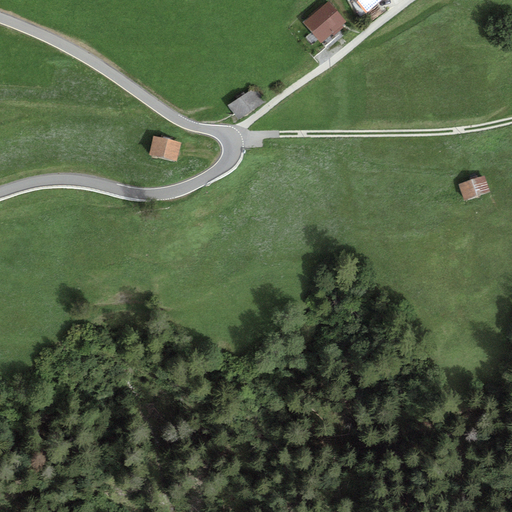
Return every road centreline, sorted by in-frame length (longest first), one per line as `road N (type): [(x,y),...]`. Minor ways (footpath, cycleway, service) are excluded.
road 1 (tertiary): [(0,192),(50,179),(169,192),(216,171),(231,151),(225,135),(189,125),(53,39),(0,17)]
road 2 (track): [(229,139),(452,131),(511,120)]
road 3 (track): [(229,139),(410,0)]
